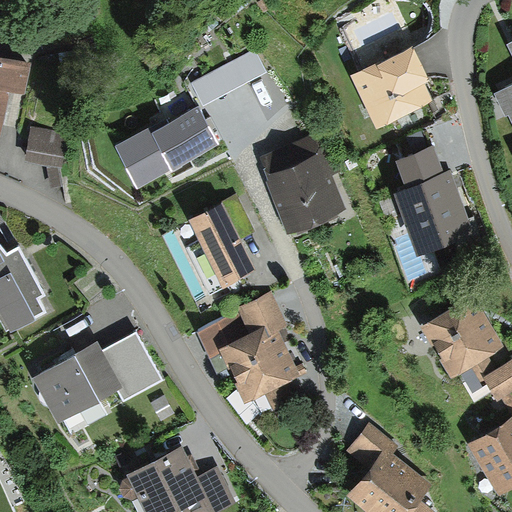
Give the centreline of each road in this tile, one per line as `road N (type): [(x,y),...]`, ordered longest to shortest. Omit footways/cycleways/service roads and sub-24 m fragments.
road 1 (residential): [(0,189),(71,224),(119,263),(243,450),(285,491)]
road 2 (residential): [(285,491),(323,436),(328,368),(315,316),(244,155)]
road 3 (residential): [(511,246),(484,172),(460,63),(470,0)]
